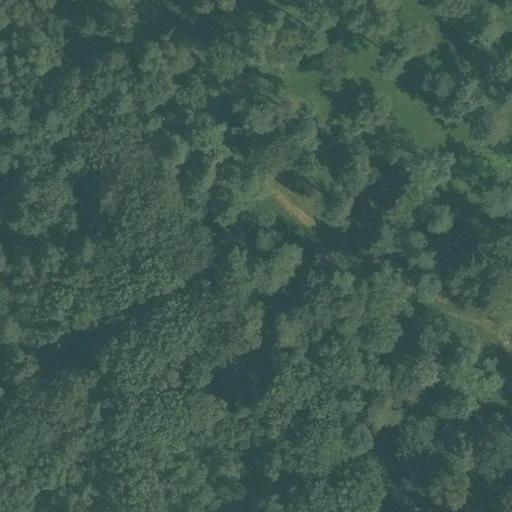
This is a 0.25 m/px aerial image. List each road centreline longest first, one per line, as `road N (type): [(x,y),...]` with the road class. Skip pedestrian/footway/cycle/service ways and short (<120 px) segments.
road 1 (track): [(350,511),(28,0)]
road 2 (track): [(511,335),(474,313),(427,303),(396,262),(338,232),(276,181),(252,116),(255,0)]
road 3 (track): [(246,346),(0,459)]
road 4 (track): [(401,273),(511,212)]
